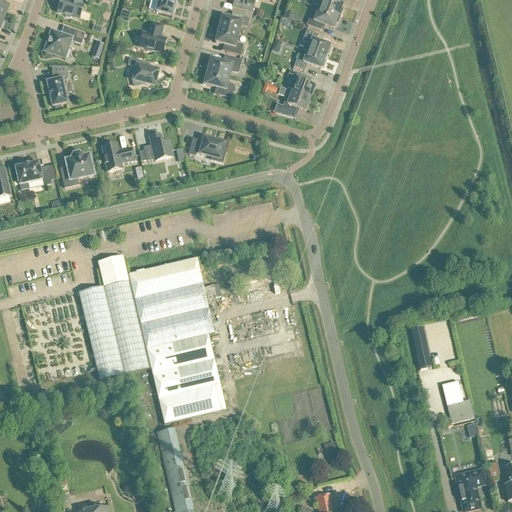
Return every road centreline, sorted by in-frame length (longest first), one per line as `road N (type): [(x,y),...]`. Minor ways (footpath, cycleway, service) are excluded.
road 1 (residential): [(380,511),(300,203),(283,178)]
road 2 (residential): [(372,0),(328,118),(309,138)]
road 3 (unknown): [(320,285),(223,316),(218,330),(227,359)]
road 4 (residential): [(38,134),(175,104)]
road 5 (residential): [(175,104),(309,138)]
road 6 (unknown): [(446,511),(431,389)]
